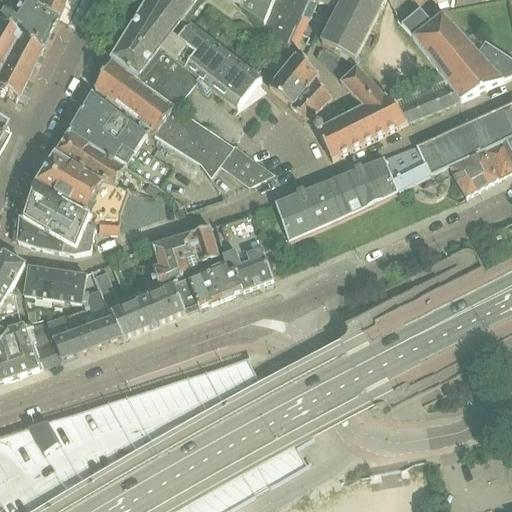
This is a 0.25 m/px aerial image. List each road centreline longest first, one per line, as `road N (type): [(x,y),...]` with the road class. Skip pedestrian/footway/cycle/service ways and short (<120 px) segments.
road 1 (primary): [(115,511),(511,292)]
road 2 (residential): [(0,245),(25,260),(83,268),(313,181)]
road 3 (tertiary): [(511,205),(283,307)]
road 4 (tertiary): [(0,412),(226,329)]
road 5 (residential): [(313,181),(511,94)]
road 6 (tertiary): [(226,329),(262,334),(296,351),(357,428)]
road 7 (tertiary): [(511,399),(481,424),(423,441),(389,444),(357,428)]
road 8 (residential): [(34,132),(101,0)]
road 9 (tertiary): [(357,428),(311,337),(283,307)]
